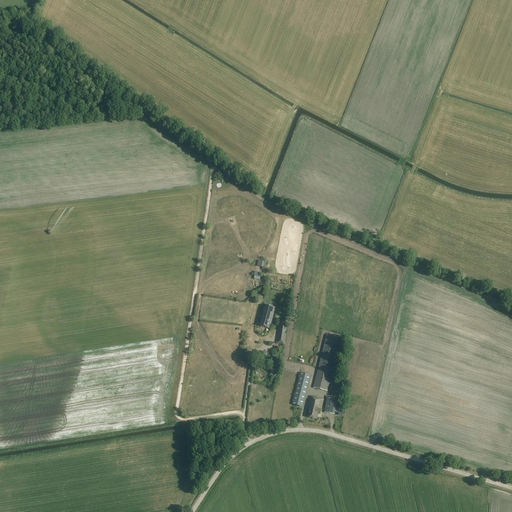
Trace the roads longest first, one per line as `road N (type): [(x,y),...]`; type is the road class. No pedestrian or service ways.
road 1 (unclassified): [(191,511),(243,446),(298,429),(511,487)]
road 2 (track): [(216,166),(276,208),(511,306)]
road 3 (track): [(244,412),(184,419),(175,412),(216,166)]
road 4 (track): [(216,166),(27,24),(0,18)]
